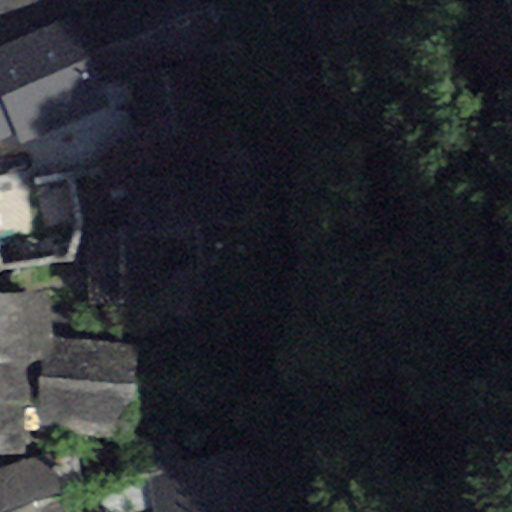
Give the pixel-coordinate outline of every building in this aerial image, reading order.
[(0,0),(0,16),(44,0),(0,0)] [(212,40),(195,0),(142,0),(129,5),(77,24),(101,81),(126,72),(183,60),(180,54),(212,40)] [(77,24),(74,17),(0,47),(0,99),(16,137),(19,146),(112,108),(101,81),(77,24)] [(214,122),(200,57),(183,60),(126,72),(143,138),(210,123),(214,122)] [(293,73),(299,97),(327,90),(321,66),(293,73)] [(0,144),(16,137),(0,99),(0,144)] [(127,176),(219,170),(210,123),(143,138),(98,149),(105,197),(129,196),(127,176)] [(287,176),(283,141),(254,144),(258,179),(287,176)] [(129,196),(128,220),(128,229),(153,227),(236,217),(227,170),(219,170),(127,176),(129,196)] [(128,220),(79,223),(82,260),(84,300),(158,295),(153,227),(128,229),(128,220)] [(52,294),(0,294),(0,449),(21,451),(21,419),(124,435),(137,346),(51,337),(52,294)] [(268,511),(257,444),(180,456),(174,433),(120,443),(123,475),(92,482),(103,511),(138,511),(156,507),(157,511),(268,511)] [(68,511),(49,453),(0,468),(0,511),(68,511)]
